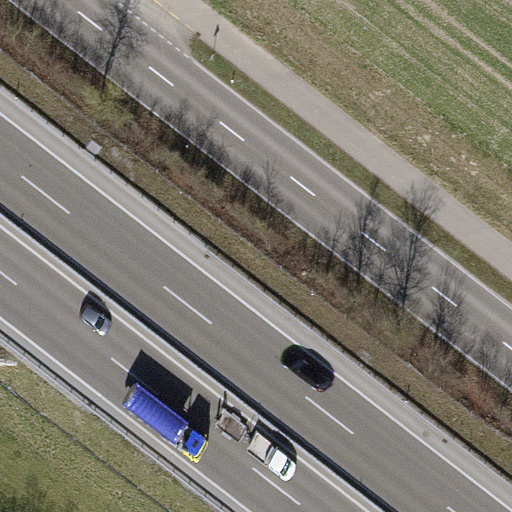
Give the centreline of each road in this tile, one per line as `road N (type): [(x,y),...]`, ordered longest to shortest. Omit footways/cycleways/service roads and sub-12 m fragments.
road 1 (motorway): [(458,511),(0,156)]
road 2 (primary): [(62,0),(511,347)]
road 3 (motorway): [(0,274),(306,511)]
